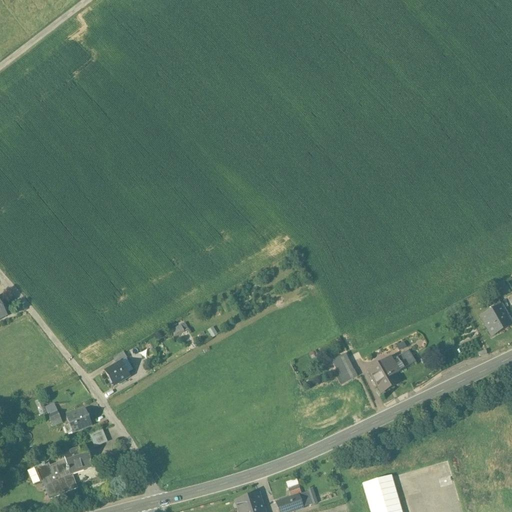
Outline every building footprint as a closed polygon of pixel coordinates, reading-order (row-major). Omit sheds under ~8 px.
[(508,292),(503,282),(492,288),(497,298),(508,292)] [(499,305),(481,314),(492,335),(511,324),(511,320),(508,314),(505,315),(499,305)] [(184,333),(181,326),(171,331),(175,337),(184,333)] [(390,359),(369,371),(381,394),(399,383),(395,375),(415,362),(408,351),(391,362),(390,359)] [(128,360),(124,353),(113,359),(117,365),(121,362),(122,363),(128,360)] [(347,363),(344,355),(332,361),(336,370),(338,369),(341,373),(346,383),(357,377),(354,370),(353,371),(349,362),(347,363)] [(117,365),(105,372),(109,379),(109,381),(111,385),(113,386),(113,387),(119,383),(120,384),(125,380),(130,377),(122,363),(121,362),(117,365)] [(341,373),(336,376),(340,385),(346,383),(341,373)] [(321,397),(312,401),(315,409),(324,405),(321,397)] [(324,405),(315,409),(326,430),(344,421),(334,400),(324,405)] [(54,404),(45,408),(53,427),(62,423),(54,404)] [(85,410),(66,417),(73,435),(92,428),(85,410)] [(101,431),(90,435),(95,447),(106,443),(101,431)] [(85,448),(63,455),(66,462),(39,473),(44,487),(45,487),(50,499),(75,488),(74,485),(71,474),(83,470),(92,467),(85,448)] [(401,511),(391,476),(362,485),(370,511),(401,511)] [(287,487),(297,484),(296,478),(285,482),(287,487)] [(314,489),(301,492),(304,507),(317,505),(314,489)] [(264,511),(258,494),(236,501),(239,511),(264,511)] [(298,495),(289,499),(294,511),(303,508),(298,495)] [(289,499),(276,503),(278,511),(293,511),(294,511),(289,499)]
